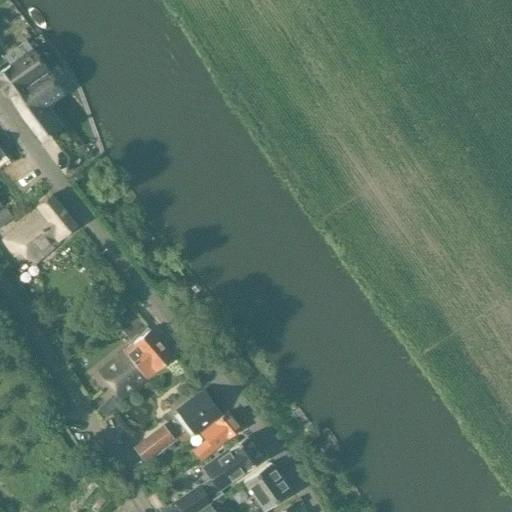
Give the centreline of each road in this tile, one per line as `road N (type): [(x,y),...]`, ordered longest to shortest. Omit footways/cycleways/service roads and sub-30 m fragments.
road 1 (residential): [(313,511),(267,442),(0,103)]
road 2 (residential): [(149,511),(0,278)]
